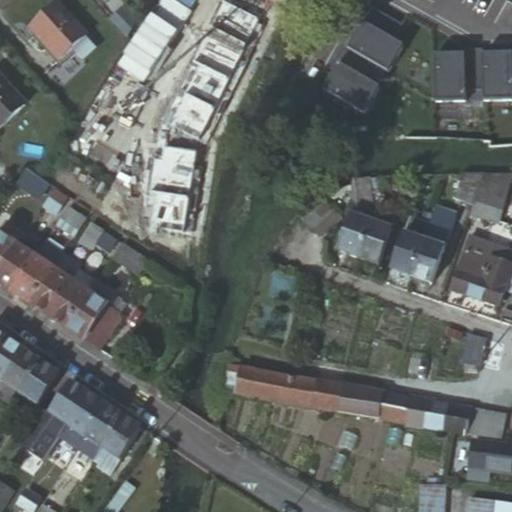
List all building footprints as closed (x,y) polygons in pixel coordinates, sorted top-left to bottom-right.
[(92,44),(64,11),(39,33),(68,66),(92,44)] [(362,34),(366,36),(370,29),(401,46),(404,42),(396,37),(402,26),(375,11),(362,34)] [(132,14),(117,27),(129,40),(144,27),(132,14)] [(396,37),(404,42),(410,31),(402,26),(396,37)] [(366,36),(355,55),(378,68),(386,72),(396,78),(411,52),(401,46),(370,29),(366,36)] [(338,76),(342,78),(346,70),(377,88),(380,83),(372,79),(378,68),(355,55),(352,53),(338,76)] [(463,57),(463,61),(471,61),(472,97),(478,97),(477,87),(490,87),(489,56),(463,57)] [(511,59),(511,60),(490,61),(491,108),(511,107),(511,59)] [(463,61),(441,62),(443,109),(473,108),(472,97),(471,61),(463,61)] [(372,79),(380,83),(386,72),(378,68),(372,79)] [(342,78),(332,97),(373,120),(387,94),(377,88),(346,70),(342,78)] [(31,112),(2,80),(0,81),(0,128),(5,134),(31,112)] [(477,87),(478,97),(490,96),(490,87),(477,87)] [(54,188),(47,184),(38,179),(27,194),(43,204),(54,188)] [(479,213),(490,183),(471,183),(462,208),(479,213)] [(383,214),(376,188),(363,189),(358,191),(362,210),(358,221),(378,228),(385,230),(389,219),(383,216),(383,214)] [(390,190),(376,188),(383,214),(390,214),(390,190)] [(329,207),(309,231),(319,239),(338,215),(329,207)] [(74,214),(68,222),(87,234),(93,226),(74,214)] [(6,239),(24,251),(34,235),(27,230),(32,223),(20,215),(6,239)] [(319,239),(328,247),(348,223),(338,215),(319,239)] [(410,238),(431,245),(437,228),(417,220),(410,238)] [(344,259),(365,265),(378,228),(358,221),(344,259)] [(437,228),(431,245),(452,252),(455,242),(456,228),(439,221),(437,228)] [(394,226),(391,232),(399,234),(401,229),(394,226)] [(111,238),(111,237),(98,228),(87,246),(99,254),(102,251),(111,238)] [(378,228),(365,265),(386,272),(399,234),(391,232),(385,230),(378,228)] [(34,235),(24,251),(41,262),(53,245),(52,245),(50,246),(34,235)] [(111,238),(102,251),(116,260),(123,246),(111,238)] [(396,276),(418,283),(431,245),(410,238),(396,276)] [(0,284),(1,285),(24,251),(6,239),(0,247),(0,284)] [(41,262),(60,275),(71,257),(53,245),(41,262)] [(431,245),(418,283),(438,289),(452,252),(431,245)] [(129,250),(119,266),(136,278),(147,262),(129,250)] [(41,262),(24,251),(1,285),(18,297),(41,262)] [(71,257),(60,275),(78,287),(89,270),(71,257)] [(37,309),(60,275),(41,262),(18,297),(37,309)] [(147,262),(136,278),(145,284),(156,267),(147,262)] [(156,267),(145,284),(153,290),(164,273),(156,267)] [(511,290),(490,283),(483,280),(465,274),(457,297),(506,313),(511,294),(511,290)] [(78,287),(60,275),(37,309),(55,321),(78,287)] [(90,275),(80,289),(96,299),(106,285),(90,275)] [(484,275),(483,280),(490,283),(492,277),(484,275)] [(96,299),(114,311),(124,297),(106,285),(96,299)] [(80,289),(78,287),(55,321),(62,326),(73,333),(96,299),(80,289)] [(96,299),(73,333),(92,345),(114,311),(96,299)] [(114,311),(92,345),(108,356),(131,323),(114,311)] [(0,363),(14,343),(8,339),(0,333),(0,363)] [(486,370),(493,345),(475,339),(468,366),(486,370)] [(31,355),(14,343),(0,363),(0,384),(2,387),(7,389),(31,355)] [(48,366),(31,355),(7,389),(0,400),(13,408),(19,398),(24,401),(48,366)] [(66,379),(48,366),(24,401),(42,413),(66,379)] [(246,371),(240,399),(265,404),(271,375),(246,371)] [(283,407),(288,379),(271,375),(265,404),(283,407)] [(283,407),(303,410),(308,382),(288,379),(283,407)] [(323,414),(328,386),(308,382),(303,410),(323,414)] [(96,399),(78,386),(50,427),(44,422),(27,449),(51,465),(65,444),(73,433),(96,399)] [(323,414),(349,418),(355,391),(328,386),(323,414)] [(362,421),(368,393),(355,391),(349,418),(362,421)] [(362,421),(385,426),(391,397),(368,393),(362,421)] [(410,430),(416,401),(391,397),(385,426),(410,430)] [(113,410),(96,399),(73,433),(85,441),(77,452),(81,455),(87,445),(113,410)] [(410,430),(430,433),(436,405),(416,401),(410,430)] [(450,437),(456,408),(436,405),(430,433),(450,437)] [(450,437),(457,438),(472,441),(477,412),(456,408),(450,437)] [(131,422),(113,410),(87,445),(81,455),(87,459),(95,447),(107,456),(131,422)] [(511,425),(511,418),(478,412),(477,412),(472,441),(509,448),(511,425)] [(148,433),(131,422),(107,456),(124,468),(148,433)] [(73,433),(65,444),(77,452),(85,441),(73,433)] [(95,447),(87,459),(99,467),(104,461),(107,456),(95,447)] [(511,454),(478,450),(472,484),(492,486),(493,478),(511,479),(511,454)] [(104,461),(99,467),(117,480),(124,468),(107,456),(104,461)] [(421,511),(445,511),(447,484),(441,484),(422,484),(421,511)] [(4,485),(0,489),(0,511),(9,511),(20,495),(4,485)] [(22,511),(23,511),(35,511),(42,502),(33,495),(22,511)] [(42,502),(35,511),(40,511),(45,504),(42,502)]
